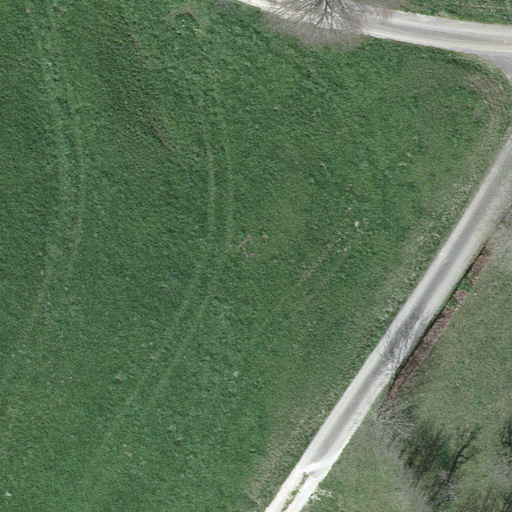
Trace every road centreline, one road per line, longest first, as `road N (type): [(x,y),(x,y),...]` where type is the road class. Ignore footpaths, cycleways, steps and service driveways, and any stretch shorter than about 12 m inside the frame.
road 1 (track): [(280,511),(511,164)]
road 2 (track): [(276,0),(511,49)]
